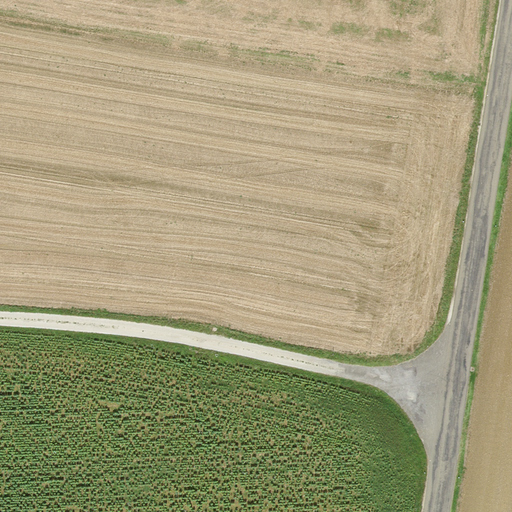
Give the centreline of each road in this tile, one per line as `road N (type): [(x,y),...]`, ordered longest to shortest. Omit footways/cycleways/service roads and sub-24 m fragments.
road 1 (unclassified): [(444,399),(184,340),(0,317)]
road 2 (tertiary): [(444,399),(511,10)]
